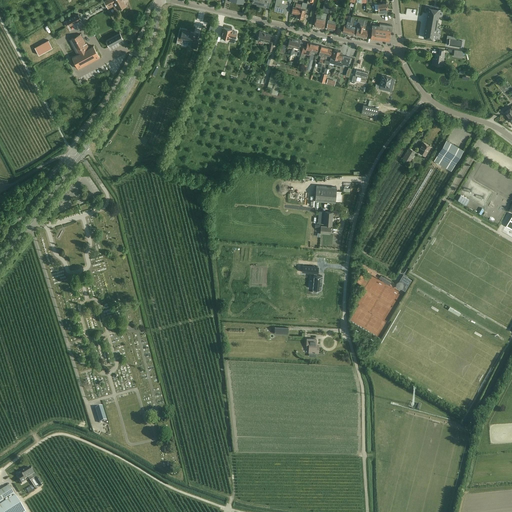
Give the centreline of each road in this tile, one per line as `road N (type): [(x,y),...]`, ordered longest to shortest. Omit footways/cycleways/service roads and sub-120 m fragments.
road 1 (unclassified): [(367,511),(362,389),(343,310),(348,252),(374,163),(425,96)]
road 2 (tertiary): [(401,54),(169,0)]
road 3 (secondary): [(77,157),(139,62),(158,0)]
road 4 (secondary): [(0,261),(77,157)]
